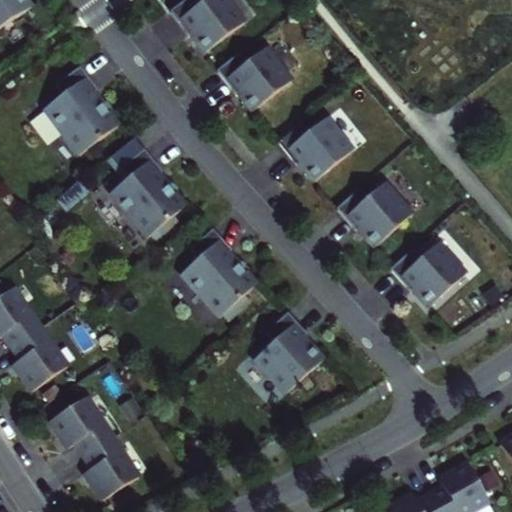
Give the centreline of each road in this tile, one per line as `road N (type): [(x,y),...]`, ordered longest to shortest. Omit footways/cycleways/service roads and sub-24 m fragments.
road 1 (residential): [(86,0),(202,152),(437,411)]
road 2 (residential): [(437,411),(246,511)]
